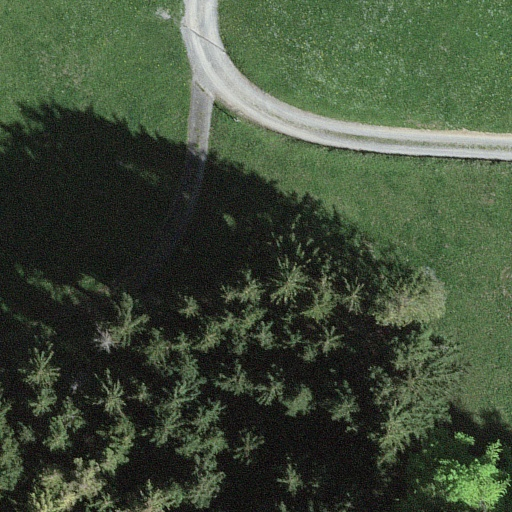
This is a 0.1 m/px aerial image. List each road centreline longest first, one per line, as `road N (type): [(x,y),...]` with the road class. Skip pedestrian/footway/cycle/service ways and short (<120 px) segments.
road 1 (track): [(219,67),(205,185),(179,247),(126,300),(0,351)]
road 2 (track): [(204,0),(219,67),(299,117),(432,141),(511,145)]
